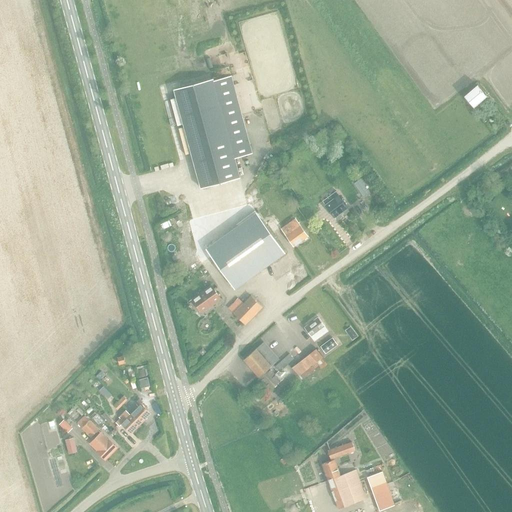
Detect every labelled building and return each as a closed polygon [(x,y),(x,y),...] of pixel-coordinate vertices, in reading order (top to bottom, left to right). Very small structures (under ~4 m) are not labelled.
[(240,177),(213,80),(175,91),(201,188),(240,177)] [(464,96),(473,107),(485,97),(477,86),(464,96)] [(360,179),(354,183),(364,197),(369,192),(360,179)] [(336,192),(324,200),(327,204),(325,205),(334,217),(348,207),(340,195),(339,195),(336,192)] [(165,214),(166,220),(175,218),(174,212),(165,214)] [(281,228),(294,246),(308,236),(295,218),(281,228)] [(286,253),(262,219),(211,256),(223,274),(235,289),(286,253)] [(192,299),(202,312),(221,299),(211,285),(192,299)] [(236,303),(244,291),(238,288),(231,300),(236,303)] [(251,296),(234,313),(245,324),(262,307),(251,296)] [(318,316),(304,327),(311,336),(312,335),(315,340),(329,331),(318,316)] [(333,338),(321,347),(326,353),(338,345),(333,338)] [(263,343),(244,360),(270,390),(282,379),(277,373),(275,375),(269,368),(279,360),(263,343)] [(310,354),(291,368),(298,377),(300,380),(319,366),(321,369),(322,370),(327,366),(326,365),(322,359),(323,358),(316,349),(310,354)] [(275,367),(279,372),(294,360),(289,355),(275,367)] [(118,358),(120,365),(126,363),(124,357),(118,358)] [(142,379),(154,377),(152,369),(140,371),(142,379)] [(110,392),(116,387),(108,376),(102,380),(110,392)] [(118,400),(122,404),(127,399),(123,395),(118,400)] [(132,414),(141,424),(151,414),(142,405),(144,403),(140,399),(136,403),(140,407),(132,414)] [(117,409),(122,404),(118,400),(113,404),(117,409)] [(94,411),(102,415),(104,409),(97,405),(94,411)] [(65,413),(62,415),(70,425),(73,422),(65,413)] [(92,417),(98,424),(103,419),(96,413),(92,417)] [(131,434),(141,424),(132,414),(125,421),(122,418),(117,423),(120,427),(122,425),(131,434)] [(78,424),(91,438),(99,430),(86,416),(78,424)] [(59,423),(68,432),(72,427),(64,418),(59,423)] [(101,433),(90,444),(97,451),(106,460),(118,449),(109,439),(108,440),(101,433)] [(331,461),(322,464),(328,479),(338,509),(366,499),(356,470),(340,476),(334,460),(334,458),(355,450),(352,442),(328,451),(331,459),(331,461)] [(368,475),(371,486),(386,480),(383,470),(368,475)] [(312,480),(308,482),(313,493),(317,491),(312,480)] [(371,486),(380,509),(395,504),(386,480),(371,486)]
